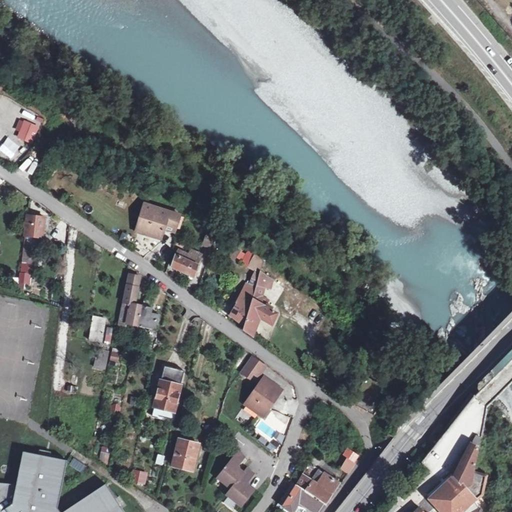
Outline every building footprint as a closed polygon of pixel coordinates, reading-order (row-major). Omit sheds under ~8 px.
[(13,137),(32,145),(39,127),(20,119),(13,137)] [(178,218),(143,205),(134,232),(160,240),(163,226),(174,230),(178,218)] [(42,240),(43,219),(26,217),(24,238),(42,240)] [(209,249),(213,237),(206,235),(202,247),(209,249)] [(32,265),(34,249),(24,249),(23,264),(32,265)] [(247,266),(254,255),(247,251),(241,263),(247,266)] [(194,279),(200,256),(189,254),(188,257),(177,252),(172,269),(194,279)] [(263,260),(254,255),(247,266),(246,269),(255,273),(258,275),(259,273),(263,260)] [(258,275),(255,288),(262,289),(269,291),(272,282),(259,273),(258,275)] [(27,285),(28,275),(20,274),(19,284),(27,285)] [(124,326),(138,328),(142,307),(134,306),(138,278),(128,276),(119,327),(124,328),(124,326)] [(146,289),(160,295),(162,292),(147,281),(146,289)] [(229,317),(243,328),(251,300),(255,288),(251,285),(247,284),(229,317)] [(255,288),(251,300),(258,305),(262,289),(255,288)] [(142,307),(138,328),(156,331),(158,318),(151,316),(154,302),(143,300),(142,307)] [(258,305),(251,300),(243,328),(242,331),(252,338),(259,319),(271,327),(276,316),(258,305)] [(100,347),(103,329),(104,321),(93,319),(89,345),(100,347)] [(110,330),(103,329),(100,347),(106,348),(110,330)] [(106,348),(100,347),(98,355),(105,357),(106,348)] [(111,349),(109,360),(117,362),(120,351),(111,349)] [(237,372),(249,356),(242,351),(236,360),(233,369),(237,372)] [(105,357),(98,355),(95,355),(93,364),(89,364),(87,371),(102,374),(105,357)] [(254,370),(259,374),(264,366),(251,357),(239,374),(248,380),(252,375),(254,370)] [(174,413),(180,387),(183,373),(164,368),(160,383),(154,408),(174,413)] [(276,398),(281,392),(262,378),(243,405),(262,418),(269,409),(267,408),(275,397),(276,398)] [(376,400),(382,387),(365,379),(359,392),(376,400)] [(475,435),(453,476),(465,489),(472,488),(472,484),(474,476),(474,474),(480,438),(475,435)] [(192,472),(198,446),(179,441),(173,466),(192,472)] [(99,462),(109,463),(110,448),(100,447),(99,462)] [(347,459),(354,463),(358,457),(348,450),(344,457),(347,459)] [(66,462),(22,452),(14,486),(9,485),(2,484),(0,483),(0,511),(123,511),(106,485),(62,511),(58,511),(56,509),(66,462)] [(236,469),(244,460),(237,453),(217,479),(230,490),(227,495),(240,507),(253,492),(245,485),(253,476),(246,470),(242,474),(236,469)] [(356,464),(354,463),(347,459),(341,470),(349,475),(356,464)] [(309,465),(297,486),(324,504),(337,484),(309,465)] [(132,484),(145,485),(147,472),(133,470),(132,484)] [(465,489),(453,476),(429,499),(436,507),(440,511),(462,511),(474,502),(482,495),(484,486),(472,484),(472,488),(465,489)] [(280,506),(284,508),(297,486),(293,483),(280,506)] [(297,486),(284,508),(289,511),(292,511),(299,503),(313,511),(318,511),(324,504),(297,486)] [(480,511),(474,502),(462,511),(480,511)] [(313,511),(299,503),(292,511),(313,511)]
